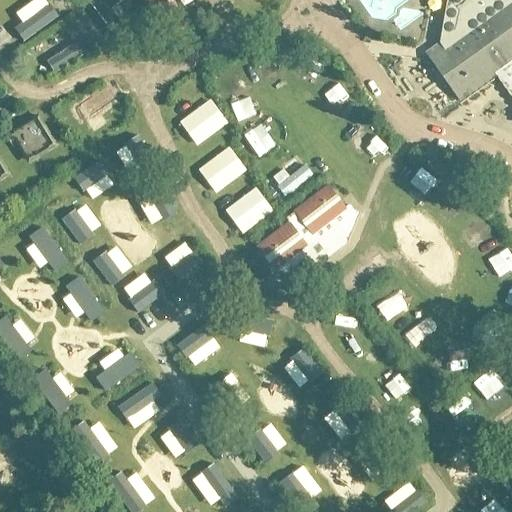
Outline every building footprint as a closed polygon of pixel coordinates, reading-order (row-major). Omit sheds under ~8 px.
[(96,0),(103,11),(122,0),(96,0)] [(174,41),(193,35),(181,0),(170,0),(161,3),(174,41)] [(511,0),(448,0),(440,45),(441,45),(428,55),(461,102),(497,77),(511,97),(511,0)] [(46,1),(10,15),(15,29),(51,15),(46,1)] [(61,76),(93,57),(86,45),(54,64),(61,76)] [(310,89),(320,99),(337,83),(328,73),(310,89)] [(0,128),(26,112),(25,107),(6,93),(0,85),(0,128)] [(91,122),(120,100),(111,87),(82,109),(91,122)] [(226,122),(212,102),(192,116),(206,137),(226,122)] [(40,114),(9,132),(28,166),(59,146),(40,114)] [(260,161),(289,140),(279,126),(250,147),(260,161)] [(244,169),(230,149),(210,164),(224,184),(244,169)] [(274,173),(290,189),(311,169),(296,153),(274,173)] [(0,155),(0,182),(12,175),(0,155)] [(422,198),(430,168),(411,163),(403,192),(422,198)] [(81,179),(70,188),(85,207),(96,199),(81,179)] [(150,188),(133,198),(146,219),(162,209),(150,188)] [(273,280),(305,276),(311,271),(313,263),(318,262),(329,254),(332,249),(340,250),(346,245),(358,215),(354,213),(350,207),(345,211),(329,189),(287,221),(290,225),(258,249),(273,269),(270,271),(272,275),(273,280)] [(272,210),(257,190),(237,204),(251,224),(272,210)] [(457,191),(444,204),(460,218),(472,204),(457,191)] [(28,214),(41,235),(61,223),(48,202),(28,214)] [(1,235),(15,256),(28,247),(15,226),(1,235)] [(478,260),(503,243),(491,226),(466,243),(478,260)] [(159,257),(185,246),(176,227),(151,238),(159,257)] [(198,253),(173,268),(184,286),(209,271),(198,253)] [(507,284),(511,282),(511,262),(502,266),(507,284)] [(390,327),(400,321),(387,303),(377,309),(390,327)] [(415,357),(436,338),(421,321),(400,341),(415,357)] [(21,353),(38,340),(28,326),(11,339),(21,353)] [(179,330),(172,335),(184,353),(192,347),(179,330)] [(276,347),(288,366),(311,351),(299,332),(276,347)] [(496,332),(485,336),(492,353),(502,348),(496,332)] [(367,352),(375,373),(391,368),(383,346),(367,352)] [(52,362),(59,377),(72,370),(66,356),(52,362)] [(41,369),(51,384),(59,379),(50,364),(41,369)] [(444,366),(431,379),(445,394),(459,381),(444,366)] [(304,382),(315,401),(334,390),(324,372),(304,382)] [(80,389),(63,401),(75,418),(92,407),(80,389)] [(451,409),(457,423),(473,417),(467,402),(451,409)] [(430,404),(414,416),(427,433),(443,421),(430,404)] [(256,445),(272,430),(261,418),(245,433),(256,445)] [(375,440),(363,450),(376,467),(389,457),(375,440)] [(129,493),(142,482),(128,464),(114,474),(129,493)] [(320,495),(310,469),(298,473),(308,499),(320,495)] [(406,473),(389,479),(396,497),(413,490),(406,473)] [(147,498),(157,511),(167,511),(174,507),(161,488),(147,498)] [(135,506),(140,511),(156,511),(143,498),(135,506)] [(47,511),(40,500),(19,511),(47,511)]
